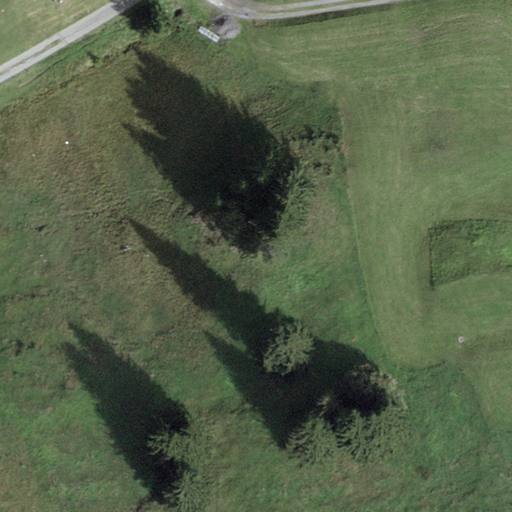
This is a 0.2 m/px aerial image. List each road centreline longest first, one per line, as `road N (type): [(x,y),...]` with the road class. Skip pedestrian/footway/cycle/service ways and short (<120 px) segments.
road 1 (unclassified): [(0,76),(128,0)]
road 2 (track): [(222,0),(271,14),(359,0)]
